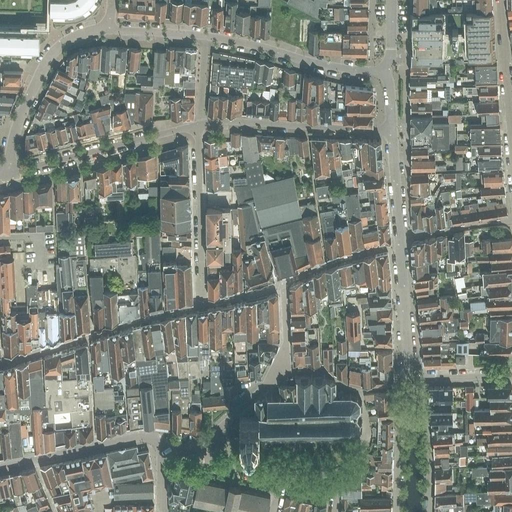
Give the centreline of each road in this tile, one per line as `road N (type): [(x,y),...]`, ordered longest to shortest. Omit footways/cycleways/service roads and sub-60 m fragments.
road 1 (residential): [(409,379),(392,130)]
road 2 (residential): [(5,174),(199,124)]
road 3 (residential): [(109,29),(84,32),(48,57),(5,174)]
road 4 (residential): [(199,124),(392,130)]
road 5 (residential): [(384,73),(205,36)]
road 6 (residential): [(0,468),(142,436),(162,447)]
road 7 (residential): [(511,142),(501,0)]
road 8 (residential): [(425,511),(424,403),(409,379)]
road 9 (residential): [(409,379),(401,389),(399,511)]
